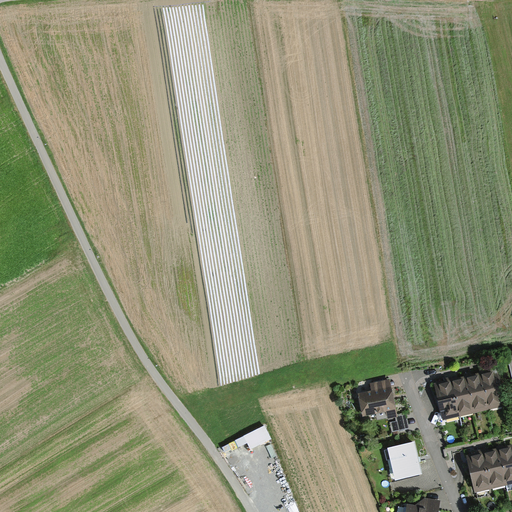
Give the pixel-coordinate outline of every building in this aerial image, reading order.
[(436,384),(445,420),(502,407),(494,371),(436,384)] [(373,390),(359,393),(364,414),(384,409),(386,415),(396,412),(388,379),(371,383),(373,390)] [(392,480),(419,474),(411,442),(384,448),(392,480)] [(511,446),(468,458),(476,492),(511,483),(511,446)] [(435,511),(438,501),(418,497),(417,504),(406,502),(404,511),(435,511)]
